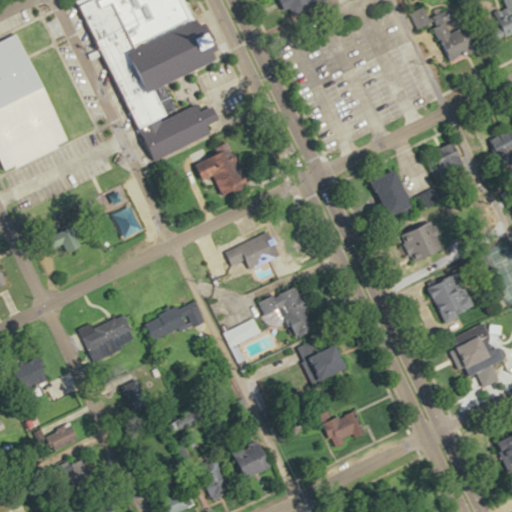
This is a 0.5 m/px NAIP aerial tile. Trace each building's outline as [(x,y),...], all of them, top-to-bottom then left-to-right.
[(187,0),(75,0),(154,161),(222,129),(203,95),(180,109),(169,85),(220,60),(187,0)] [(333,0),(282,0),(287,15),(333,0)] [(511,0),(505,0),(510,10),(493,17),(501,37),(511,31),(511,0)] [(410,14),(417,30),(451,14),(446,4),(432,10),(429,5),(410,14)] [(469,24),(455,30),(451,21),(434,28),(448,63),(480,49),(469,24)] [(0,154),(0,42),(18,34),(70,139),(7,169),(0,154)] [(430,154),(443,179),(468,167),(454,141),(430,154)] [(224,195),(249,186),(233,142),(194,157),(203,180),(216,175),(224,195)] [(393,219),(418,207),(399,169),(375,181),(393,219)] [(402,234),(414,262),(446,248),(434,220),(402,234)] [(250,268),(282,255),(273,231),(226,250),(232,265),(247,259),(250,268)] [(476,308),(459,271),(429,285),(446,322),(476,308)] [(259,302),(265,316),(281,309),(294,339),(318,328),(298,284),(259,302)] [(154,337),(198,312),(190,298),(146,323),(154,337)] [(134,341),(126,315),(96,324),(104,350),(134,341)] [(224,329),(229,345),(260,335),(256,319),(224,329)] [(472,375),(507,358),(500,342),(494,345),(484,324),(459,336),(463,345),(459,347),(472,375)] [(311,355),(322,380),(351,368),(340,343),(311,355)] [(40,356),(17,364),(25,387),(49,379),(40,356)] [(338,445),(365,433),(355,410),(328,422),(338,445)] [(54,451),(80,438),(72,421),(46,434),(54,451)] [(232,445),(246,478),(274,465),(263,439),(245,447),(242,441),(232,445)] [(214,499),(231,490),(217,462),(200,471),(214,499)] [(187,493),(165,500),(169,511),(177,511),(192,507),(187,493)]
